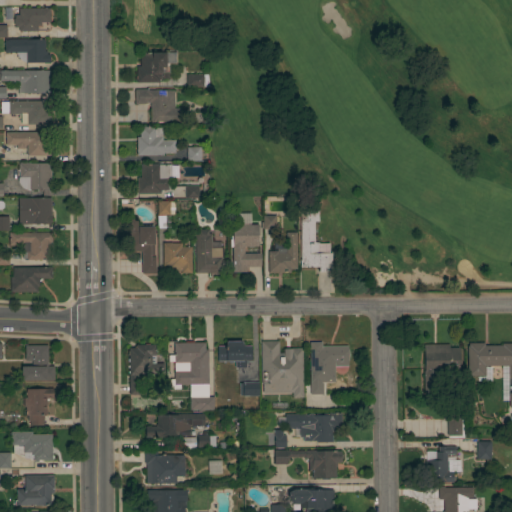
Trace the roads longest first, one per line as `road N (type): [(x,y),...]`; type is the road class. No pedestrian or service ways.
road 1 (residential): [(95,317),(134,307),(384,306)]
road 2 (tertiary): [(94,0),(95,261)]
road 3 (residential): [(387,511),(384,306)]
road 4 (tertiary): [(96,371),(97,511)]
road 5 (residential): [(384,306),(511,304)]
